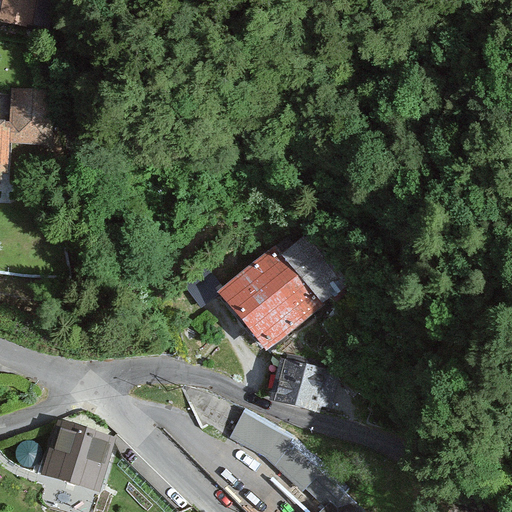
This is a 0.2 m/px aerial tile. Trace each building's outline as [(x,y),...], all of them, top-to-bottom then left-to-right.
[(35,0),(0,0),(0,17),(30,24),(35,0)] [(10,124),(0,123),(0,181),(9,182),(11,142),(52,143),(54,91),(12,89),(10,124)] [(297,220),(210,288),(261,353),(348,285),(297,220)] [(339,372),(281,357),(269,400),(315,412),(317,405),(330,409),(339,372)] [(369,511),(297,440),(245,410),(228,436),(311,511),(369,511)] [(115,438),(59,423),(44,478),(100,493),(115,438)]
